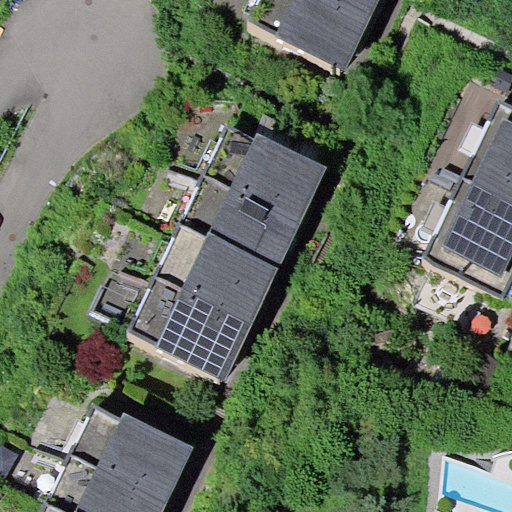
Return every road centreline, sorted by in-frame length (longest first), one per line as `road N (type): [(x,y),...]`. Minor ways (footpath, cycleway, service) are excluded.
road 1 (residential): [(0,255),(114,45)]
road 2 (residential): [(0,93),(39,47),(77,34),(114,45)]
